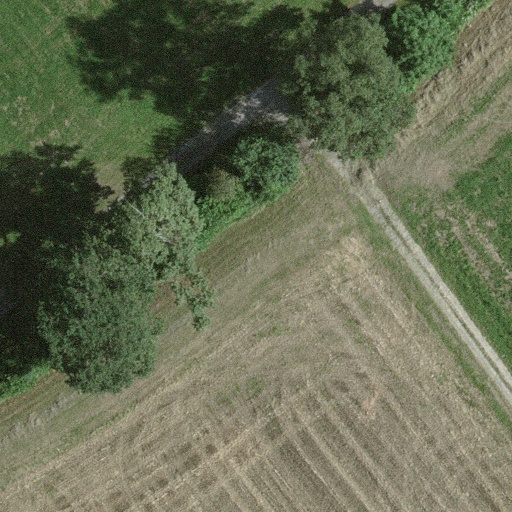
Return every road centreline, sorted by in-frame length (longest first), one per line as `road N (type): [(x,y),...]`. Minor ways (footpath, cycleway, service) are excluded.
road 1 (track): [(0,287),(285,84),(370,0)]
road 2 (track): [(285,84),(511,393)]
